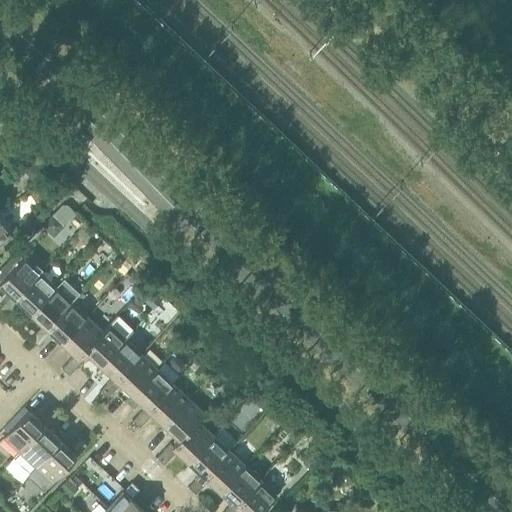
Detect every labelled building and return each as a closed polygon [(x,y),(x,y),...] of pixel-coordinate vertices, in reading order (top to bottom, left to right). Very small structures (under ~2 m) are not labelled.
[(61,205),(52,214),(61,224),(74,212),(67,205),(61,205)] [(0,217),(0,244),(12,236),(0,217)] [(5,301),(12,308),(19,302),(15,298),(40,272),(23,257),(0,281),(0,284),(11,295),(5,301)] [(31,313),(55,287),(40,272),(15,298),(19,302),(31,313)] [(55,287),(31,313),(43,325),(37,331),(44,338),(50,331),(46,328),(71,302),(79,294),(63,279),(55,287)] [(12,308),(5,301),(0,306),(0,309),(6,315),(12,308)] [(62,343),(87,316),(71,302),(46,328),(50,331),(62,343)] [(86,351),(101,365),(125,339),(134,329),(118,314),(103,331),(85,350),(86,351)] [(68,361),(75,368),(82,360),(79,357),(86,351),(85,350),(103,331),(87,316),(62,343),(74,354),(68,361)] [(192,330),(187,335),(197,344),(202,339),(192,330)] [(44,338),(37,331),(30,338),(37,345),(44,338)] [(106,383),(114,390),(120,383),(116,380),(141,353),(125,339),(101,365),(112,376),(106,383)] [(132,395),(157,368),(141,353),(116,380),(120,383),(132,395)] [(196,357),(188,366),(198,375),(206,366),(196,357)] [(75,368),(68,361),(62,367),(69,374),(75,368)] [(138,413),(146,420),(152,413),(148,410),(172,383),(157,368),(132,395),(144,406),(138,413)] [(114,390),(106,383),(100,390),(107,397),(114,390)] [(164,425),(189,398),(172,383),(148,410),(152,413),(164,425)] [(267,396),(258,405),(265,412),(274,402),(267,396)] [(189,398),(164,425),(179,439),(180,439),(197,420),(198,421),(205,414),(189,398)] [(47,415),(54,422),(61,416),(53,408),(47,415)] [(3,436),(20,452),(44,425),(41,422),(28,410),(3,436)] [(146,420),(138,413),(132,420),(139,427),(146,420)] [(44,425),(20,452),(35,467),(60,440),(48,429),(54,422),(47,415),(41,422),(44,425)] [(189,461),(213,435),(207,430),(198,421),(197,420),(180,439),(179,439),(173,445),(172,446),(176,450),(189,461)] [(213,435),(189,461),(201,473),(194,479),(202,486),(207,481),(208,480),(204,476),(229,450),(213,435)] [(35,467),(27,475),(44,490),(87,445),(79,438),(69,449),(60,440),(35,467)] [(163,450),(170,457),(176,450),(172,446),(173,445),(170,442),(163,450)] [(170,457),(163,450),(156,457),(164,463),(170,457)] [(220,491),(245,465),(229,450),(204,476),(208,480),(220,491)] [(313,451),(304,461),(312,468),(321,459),(313,451)] [(245,465),(220,491),(232,502),(226,509),(229,511),(236,511),(239,509),(236,506),(260,480),(245,465)] [(202,486),(194,479),(188,486),(195,493),(202,486)] [(260,511),(277,495),(260,480),(236,506),(239,509),(242,511),(260,511)] [(132,482),(125,489),(132,496),(139,489),(132,482)] [(145,511),(123,491),(108,507),(112,511),(145,511)]
